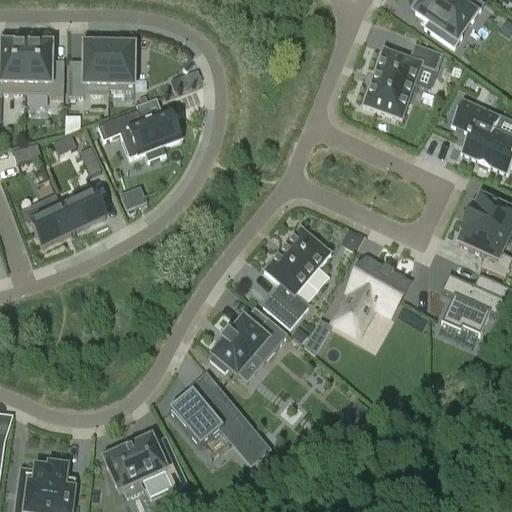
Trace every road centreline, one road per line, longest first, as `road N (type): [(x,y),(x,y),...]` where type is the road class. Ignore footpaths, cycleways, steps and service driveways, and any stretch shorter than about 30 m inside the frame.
road 1 (residential): [(0,20),(160,25),(205,57),(220,112),(191,196),(154,230),(97,265),(19,296)]
road 2 (residential): [(0,398),(52,422),(92,424),(136,404),(288,186)]
road 3 (residential): [(288,186),(417,242),(441,189),(310,128)]
